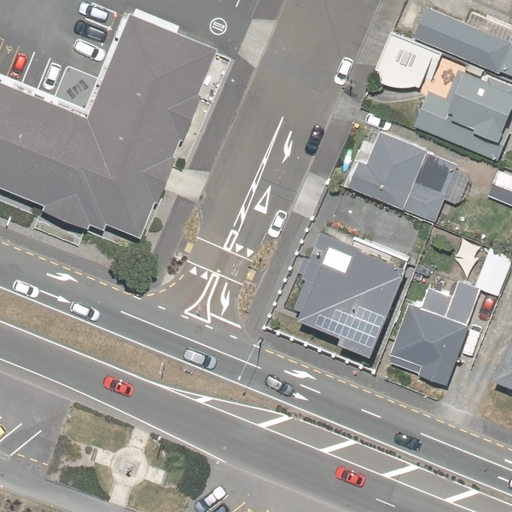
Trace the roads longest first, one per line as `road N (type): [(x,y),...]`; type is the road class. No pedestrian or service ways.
road 1 (primary): [(405,511),(0,340)]
road 2 (residential): [(329,0),(184,338)]
road 3 (primary): [(184,338),(511,471)]
road 4 (primary): [(0,269),(184,338)]
